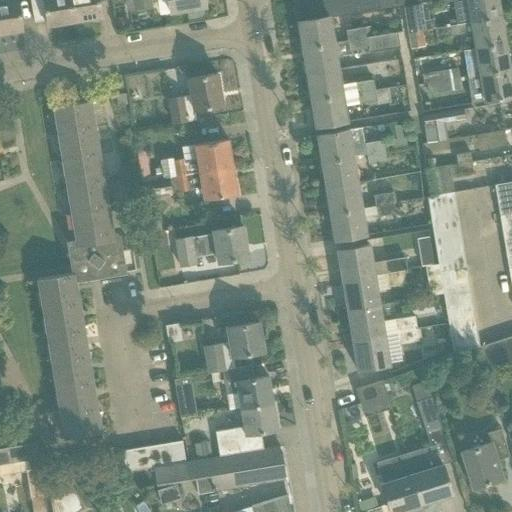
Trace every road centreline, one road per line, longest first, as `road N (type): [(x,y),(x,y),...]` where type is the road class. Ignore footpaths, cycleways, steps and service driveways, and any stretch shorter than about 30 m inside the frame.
road 1 (residential): [(0,374),(18,385),(52,448),(115,444),(134,420),(115,319),(293,288)]
road 2 (residential): [(293,288),(250,32)]
road 3 (residential): [(0,74),(250,32)]
road 4 (residential): [(330,511),(293,288)]
